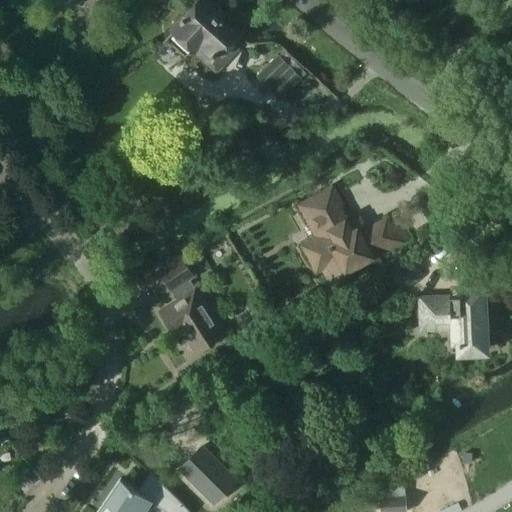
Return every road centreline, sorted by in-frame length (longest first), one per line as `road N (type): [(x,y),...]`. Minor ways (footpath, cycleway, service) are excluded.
road 1 (residential): [(0,185),(43,217),(75,257),(97,293),(109,363),(85,446),(34,511)]
road 2 (unclassified): [(511,160),(307,0)]
